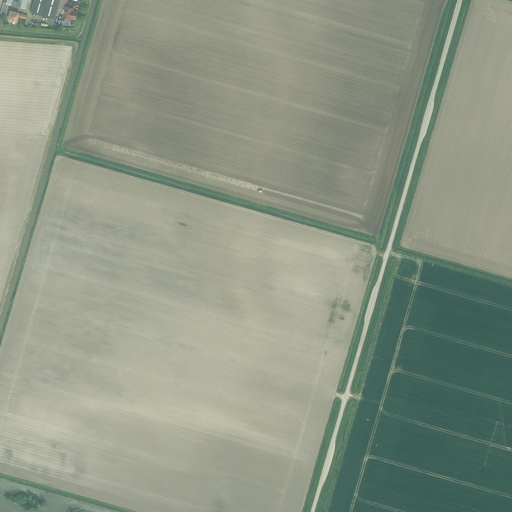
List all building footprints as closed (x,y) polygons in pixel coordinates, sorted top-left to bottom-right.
[(17,0),(16,5),(26,8),(28,0),(17,0)] [(34,0),(31,12),(55,19),(60,0),(34,0)] [(4,2),(1,13),(6,15),(9,4),(6,3),(4,2)] [(66,6),(63,18),(70,20),(71,18),(75,19),(78,11),(73,10),(73,8),(66,6)] [(17,22),(20,13),(11,10),(8,19),(17,22)]
